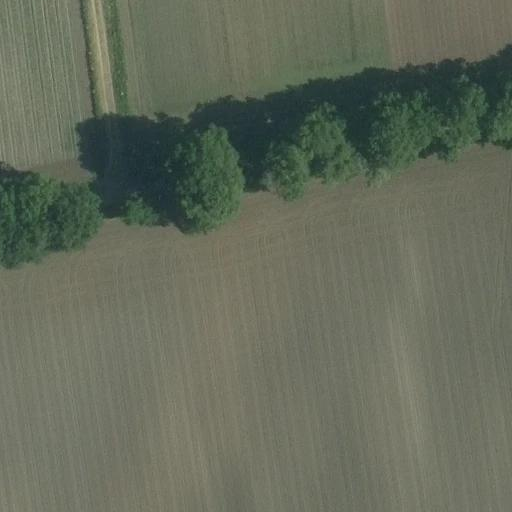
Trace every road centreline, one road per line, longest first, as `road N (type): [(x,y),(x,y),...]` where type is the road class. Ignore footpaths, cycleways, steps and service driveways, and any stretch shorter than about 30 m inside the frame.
road 1 (unclassified): [(0,222),(511,116)]
road 2 (track): [(121,194),(96,0)]
